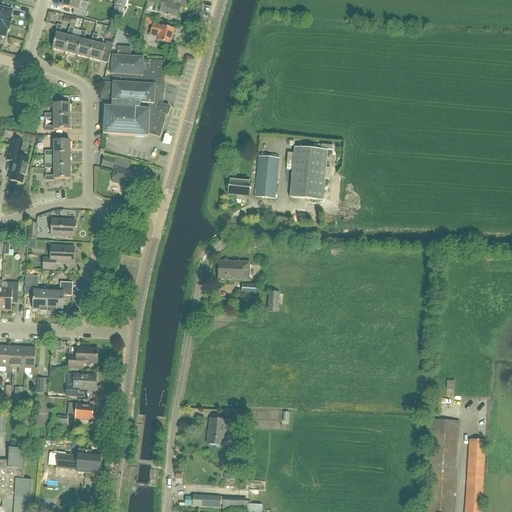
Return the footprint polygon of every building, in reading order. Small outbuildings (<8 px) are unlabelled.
[(63,0),(62,7),(78,11),(80,2),(89,4),(89,0),(63,0)] [(163,0),(160,15),(177,19),(181,3),(185,4),(186,0),(163,0)] [(0,23),(10,26),(11,21),(10,20),(12,12),(0,9),(0,23)] [(10,26),(0,23),(0,37),(5,39),(7,31),(9,31),(10,26)] [(174,30),(162,27),(153,24),(150,36),(159,38),(158,42),(170,45),(174,30)] [(52,50),(65,53),(69,38),(67,37),(60,35),(62,27),(57,25),(55,35),(56,35),(52,50)] [(65,53),(77,57),(81,41),(79,40),(72,39),(74,30),(69,29),(67,37),(69,38),(65,53)] [(77,57),(89,60),(93,44),(91,44),(84,42),(86,33),(81,32),(79,40),(81,41),(77,57)] [(93,44),(89,60),(101,63),(103,55),(110,57),(113,44),(106,42),(105,47),(96,45),(98,36),(93,35),(91,44),(93,44)] [(103,83),(101,87),(100,103),(105,103),(103,135),(107,135),(148,138),(148,134),(160,138),(166,115),(166,114),(167,113),(168,109),(168,107),(163,106),(166,62),(143,61),(144,58),(130,57),(131,49),(118,48),(117,56),(112,56),(111,75),(113,75),(113,84),(103,83)] [(53,117),(70,117),(70,105),(53,105),(53,114),(44,114),(44,120),(53,120),(53,117)] [(53,117),(53,120),(54,127),(44,127),(44,132),(54,132),(54,130),(70,130),(70,117),(53,117)] [(15,140),(9,161),(16,163),(11,181),(24,185),(26,177),(28,177),(31,166),(30,166),(31,160),(22,158),(26,143),(15,140)] [(54,155),(70,155),(70,142),(54,142),(54,152),(45,152),(45,157),(54,157),(54,155)] [(295,148),(290,199),(323,202),(327,151),(295,148)] [(54,155),(54,157),(54,164),(45,164),(45,169),(54,169),(54,167),(70,167),(70,155),(54,155)] [(104,158),(102,166),(113,169),(115,161),(104,158)] [(275,200),(277,179),(279,160),(258,158),(254,198),(275,200)] [(123,191),(133,193),(134,186),(135,186),(135,185),(140,186),(142,177),(137,176),(137,174),(128,172),(129,170),(116,166),(112,183),(124,186),(123,191)] [(54,167),(54,169),(54,176),(45,177),(45,182),(55,182),(55,180),(70,180),(70,167),(54,167)] [(250,183),(229,180),(228,195),(249,198),(250,183)] [(52,220),(51,236),(75,238),(76,222),(52,220)] [(29,224),(28,240),(36,241),(37,225),(29,224)] [(262,251),(263,246),(243,241),(242,246),(262,251)] [(43,259),(43,270),(55,271),(56,263),(74,264),(74,248),(51,247),(50,260),(43,259)] [(219,262),(218,281),(249,282),(250,263),(219,262)] [(39,314),(48,314),(49,293),(37,292),(38,277),(26,277),(25,295),(34,295),(33,311),(39,312),(39,314)] [(49,293),(48,314),(56,315),(56,312),(63,313),(63,297),(72,297),(73,284),(60,283),(60,293),(49,293)] [(7,289),(2,289),(1,312),(11,312),(11,304),(18,304),(18,284),(8,284),(7,289)] [(257,285),(242,284),(241,295),(256,296),(257,285)] [(269,292),(267,313),(278,313),(279,293),(269,292)] [(0,347),(0,368),(6,368),(6,374),(12,374),(13,369),(9,369),(10,348),(0,347)] [(9,369),(13,369),(19,369),(18,374),(25,375),(25,369),(22,369),(23,348),(10,348),(9,369)] [(23,348),(22,369),(25,369),(31,370),(31,375),(38,375),(38,368),(35,368),(36,349),(23,348)] [(69,357),(68,369),(77,370),(77,364),(97,365),(98,350),(77,349),(77,357),(69,357)] [(65,361),(52,361),(51,378),(64,378),(65,361)] [(67,387),(66,397),(79,398),(79,392),(96,392),(96,376),(74,375),(74,388),(67,387)] [(36,393),(38,393),(48,394),(49,380),(37,379),(36,393)] [(92,421),(93,408),(86,407),(86,406),(69,404),(68,412),(76,413),(75,419),(92,421)] [(234,411),(233,420),(247,421),(248,412),(234,411)] [(67,425),(67,418),(54,416),(53,423),(67,425)] [(453,511),(460,422),(430,420),(424,511),(453,511)] [(210,421),(207,446),(223,448),(225,432),(229,432),(235,433),(236,424),(230,423),(210,421)] [(480,511),(485,442),(469,441),(464,511),(480,511)] [(8,462),(1,461),(0,461),(0,499),(4,500),(4,508),(8,511),(30,511),(32,481),(24,481),(25,450),(9,449),(8,462)] [(78,457),(58,455),(50,454),(49,466),(57,466),(57,469),(77,471),(76,473),(100,475),(102,455),(92,454),(92,452),(79,451),(78,457)] [(214,498),(194,496),(193,507),(213,508),(221,508),(221,498),(214,498)] [(247,502),(247,500),(223,499),(222,510),(247,511),(246,511),(261,511),(262,506),(251,505),(251,502),(247,502)]
